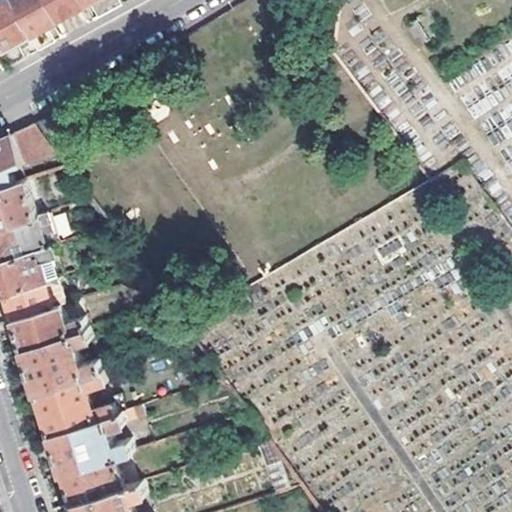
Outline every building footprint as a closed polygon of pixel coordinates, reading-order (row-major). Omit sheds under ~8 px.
[(33,35),(14,0),(0,0),(0,39),(5,50),(13,64),(28,56),(20,41),(33,35)] [(14,0),(33,35),(40,48),(56,40),(49,25),(59,20),(48,0),(14,0)] [(87,5),(84,0),(48,0),(59,20),(78,9),(87,5)] [(84,0),(87,5),(92,2),(100,16),(105,14),(124,3),(122,0),(84,0)] [(37,122),(55,146),(70,135),(55,113),(37,122)] [(59,151),(55,146),(37,122),(15,132),(25,164),(59,151)] [(25,164),(15,132),(0,138),(0,187),(19,181),(14,167),(25,164)] [(0,225),(40,213),(30,178),(19,181),(0,187),(0,225)] [(50,210),(40,213),(0,225),(0,260),(58,242),(60,241),(50,210)] [(0,272),(6,292),(47,279),(58,275),(60,274),(55,255),(62,253),(58,242),(0,260),(0,272)] [(47,279),(52,295),(64,292),(58,275),(47,279)] [(14,318),(55,304),(52,295),(47,279),(6,292),(14,318)] [(65,301),(55,304),(14,318),(24,346),(90,325),(92,324),(88,314),(71,319),(65,301)] [(93,334),(90,325),(24,346),(37,387),(104,366),(100,356),(82,361),(76,340),(93,334)] [(111,363),(104,366),(37,387),(51,433),(120,410),(116,396),(95,403),(89,383),(109,376),(107,370),(113,368),(111,363)] [(147,414),(144,403),(125,409),(129,419),(147,414)] [(64,472),(117,454),(138,448),(134,435),(117,440),(112,425),(129,419),(125,409),(120,410),(51,433),(64,472)] [(73,502),(127,485),(117,454),(64,472),(73,502)] [(127,485),(73,502),(76,511),(136,511),(131,496),(148,490),(145,479),(127,485)]
